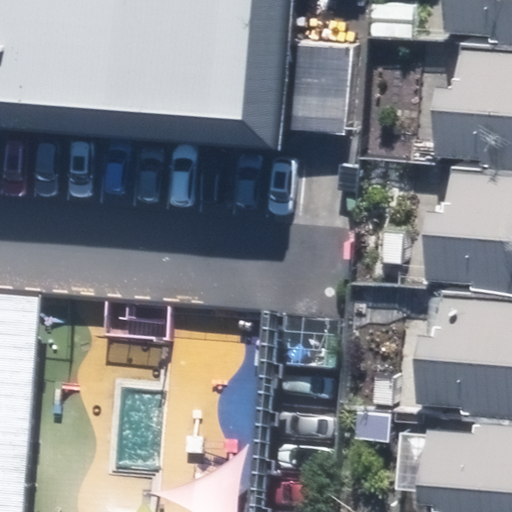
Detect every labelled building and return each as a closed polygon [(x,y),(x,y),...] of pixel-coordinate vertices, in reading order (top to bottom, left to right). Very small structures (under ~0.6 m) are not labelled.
[(0,0),(0,131),(282,152),(294,0),(0,0)] [(511,0),(465,0),(463,20),(509,25),(508,31),(511,31),(511,0)] [(461,73),(454,145),(499,149),(498,155),(511,156),(511,38),(476,35),(472,74),(461,73)] [(450,196),(443,268),(488,272),(487,279),(511,281),(511,162),(465,158),(462,197),(450,196)] [(439,321),(432,393),(477,398),(477,404),(511,407),(511,288),(455,283),(451,323),(439,321)] [(0,297),(0,511),(62,511),(76,302),(0,297)] [(457,491),(455,511),(511,511),(511,412),(487,410),(486,425),(446,421),(440,489),(457,491)]
